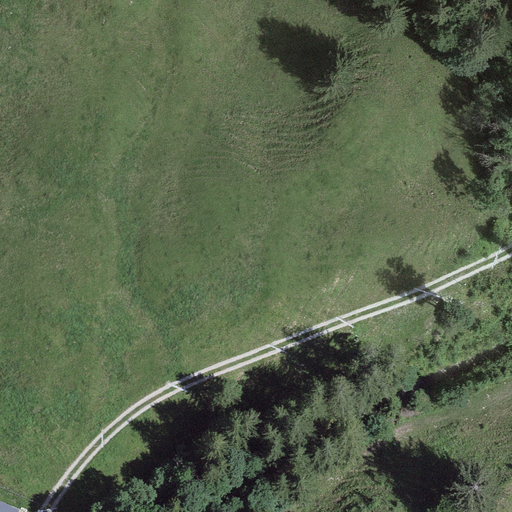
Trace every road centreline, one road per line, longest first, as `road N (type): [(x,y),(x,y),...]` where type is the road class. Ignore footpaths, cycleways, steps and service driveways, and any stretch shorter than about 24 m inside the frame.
road 1 (track): [(511,249),(173,387)]
road 2 (track): [(45,511),(116,424),(173,387)]
